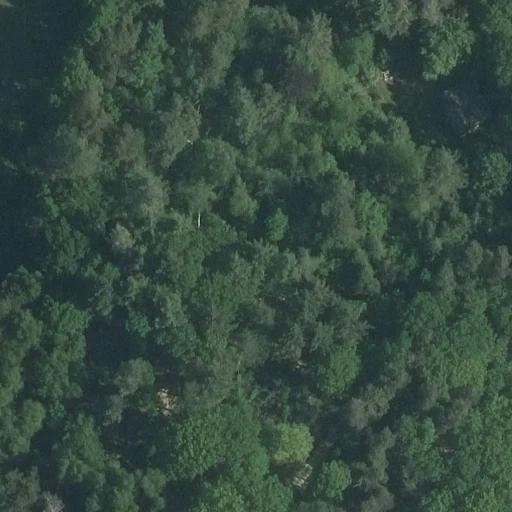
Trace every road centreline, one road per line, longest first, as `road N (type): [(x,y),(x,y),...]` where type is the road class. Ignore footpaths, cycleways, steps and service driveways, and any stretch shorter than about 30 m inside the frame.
road 1 (track): [(206,0),(420,295),(445,348)]
road 2 (track): [(445,348),(379,376),(271,511)]
road 3 (track): [(445,348),(511,485)]
